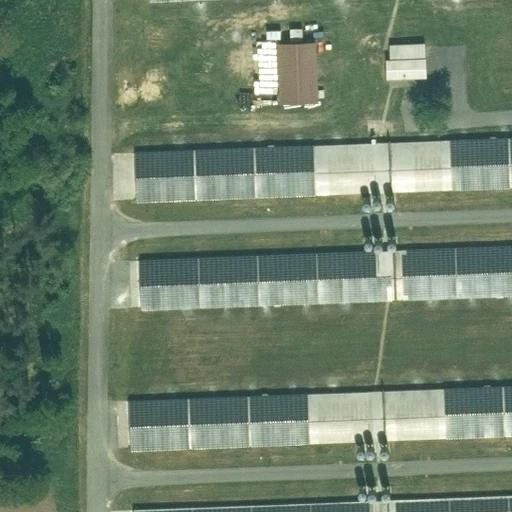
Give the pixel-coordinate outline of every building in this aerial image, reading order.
[(321,38),(273,43),(276,98),(331,96),(321,38)] [(427,77),(426,43),(386,45),(387,79),(427,77)] [(511,134),(117,152),(119,203),(511,185),(511,134)] [(511,242),(119,260),(121,311),(511,293),(511,242)] [(511,380),(111,398),(113,449),(511,431),(511,380)] [(511,511),(511,488),(116,507),(116,511),(511,511)]
